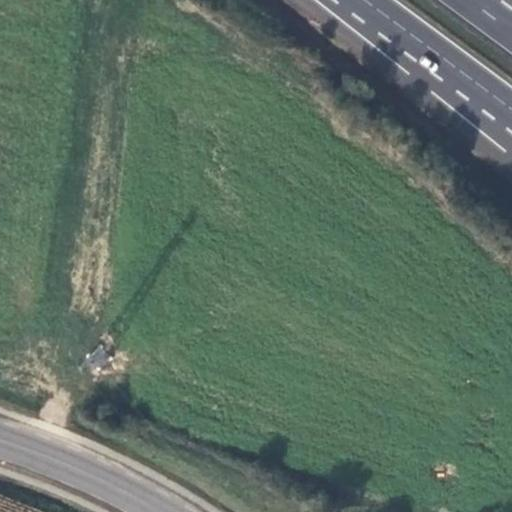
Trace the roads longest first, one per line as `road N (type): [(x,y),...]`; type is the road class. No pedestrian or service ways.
road 1 (trunk): [(358,0),(511,140)]
road 2 (trunk): [(367,0),(511,107)]
road 3 (secondary): [(0,442),(161,511)]
